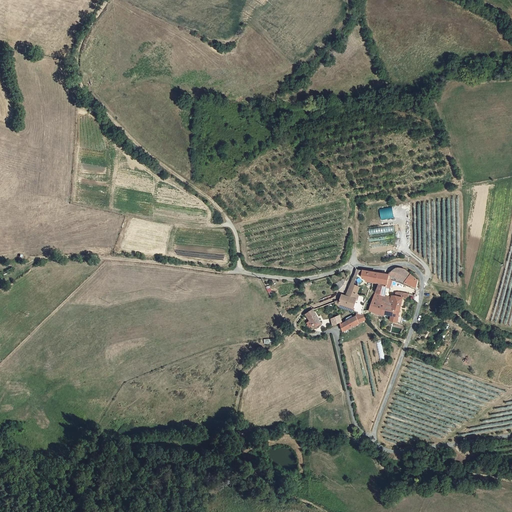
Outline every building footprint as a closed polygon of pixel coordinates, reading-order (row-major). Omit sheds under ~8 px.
[(358,274),(360,269),(357,268),(352,283),(355,284),(358,274)] [(389,280),(392,281),(393,276),(418,288),(419,279),(407,270),(404,269),(401,268),(399,268),(395,270),(391,272),(390,273),(389,280)] [(390,273),(364,269),(363,276),(367,280),(389,283),(389,280),(390,273)] [(377,294),(375,294),(373,300),(389,305),(391,296),(387,295),(387,293),(389,293),(392,281),(389,280),(389,283),(388,284),(381,284),(378,290),(377,294)] [(347,294),(356,298),(361,286),(355,284),(352,283),(347,294)] [(401,316),(404,298),(409,299),(410,293),(400,292),(397,292),(396,294),(392,295),(391,296),(389,305),(387,315),(392,315),(401,316)] [(343,293),(341,299),(340,303),(355,308),(358,298),(356,298),(347,294),(343,293)] [(354,311),(355,308),(340,303),(341,299),(336,301),(336,303),(340,307),(354,311)] [(387,315),(389,305),(373,300),(370,311),(371,311),(387,315)] [(313,310),(307,313),(316,327),(322,323),(313,310)] [(358,316),(361,322),(366,319),(363,313),(358,316)] [(340,315),(332,317),(334,324),(343,322),(340,315)] [(361,322),(358,316),(341,323),(344,329),(361,322)] [(380,361),(385,360),(381,340),(376,341),(380,361)]
